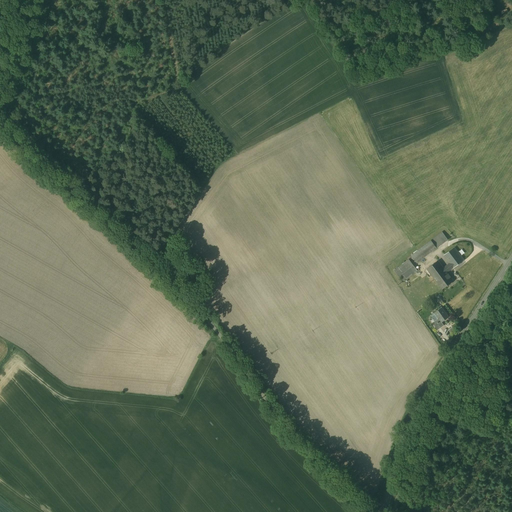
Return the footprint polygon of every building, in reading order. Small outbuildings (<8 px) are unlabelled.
[(442,232),(431,240),(436,248),(447,239),(442,232)] [(431,240),(411,256),(416,263),(436,248),(431,240)] [(463,259),(451,245),(442,252),(450,263),(443,268),(438,260),(427,268),(442,289),(453,280),(447,272),(463,259)] [(409,259),(394,271),(399,277),(400,276),(403,281),(417,270),(409,259)] [(442,306),(434,312),(438,318),(441,321),(441,322),(449,316),(442,306)] [(438,324),(441,321),(438,318),(432,322),(438,329),(441,327),(438,324)]
